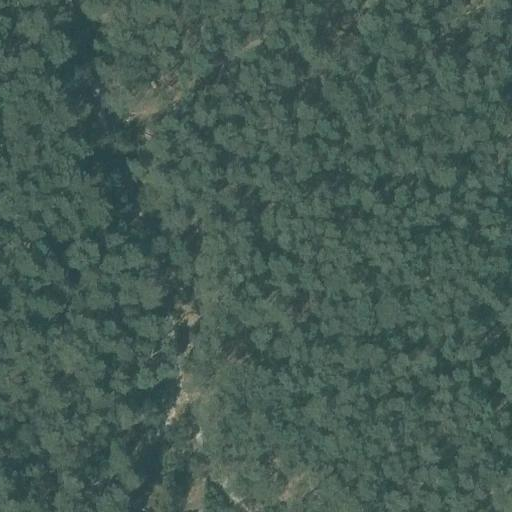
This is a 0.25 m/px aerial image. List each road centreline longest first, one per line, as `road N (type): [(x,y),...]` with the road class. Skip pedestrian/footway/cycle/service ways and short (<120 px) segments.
road 1 (track): [(70,0),(149,277),(182,432),(240,496),(276,511)]
road 2 (track): [(110,141),(198,110),(346,0)]
